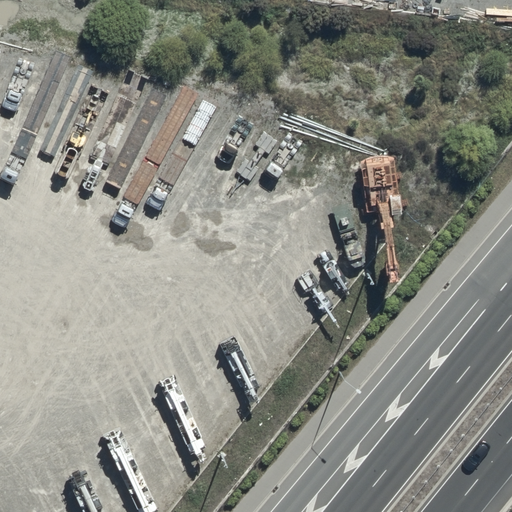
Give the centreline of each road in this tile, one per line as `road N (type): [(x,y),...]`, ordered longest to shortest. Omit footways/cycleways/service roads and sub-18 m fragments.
road 1 (trunk): [(292,511),(511,252)]
road 2 (trunk): [(350,511),(511,311)]
